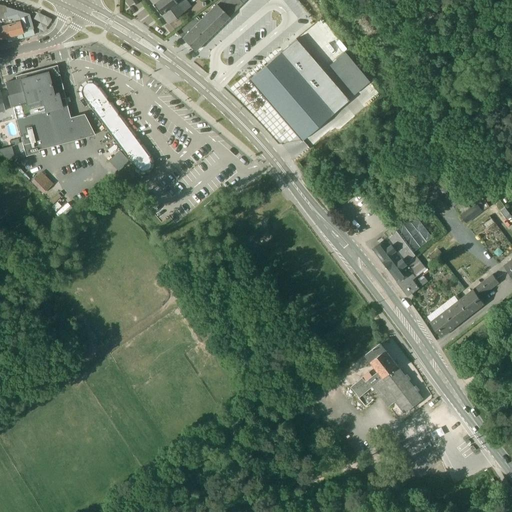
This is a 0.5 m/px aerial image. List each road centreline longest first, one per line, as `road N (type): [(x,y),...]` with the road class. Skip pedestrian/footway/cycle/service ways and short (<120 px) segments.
road 1 (secondary): [(511,473),(287,175),(170,61)]
road 2 (track): [(273,511),(455,395)]
